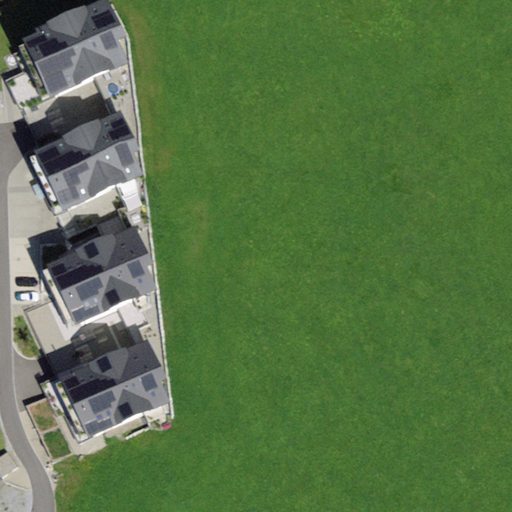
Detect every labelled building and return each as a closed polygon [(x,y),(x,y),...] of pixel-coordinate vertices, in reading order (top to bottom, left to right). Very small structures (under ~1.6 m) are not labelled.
[(105,0),(18,47),(52,110),(128,69),(116,48),(128,42),(105,0)] [(120,117),(32,160),(62,221),(142,182),(134,164),(142,160),(120,117)] [(132,227),(33,274),(66,344),(165,296),(132,227)] [(147,338),(53,384),(84,448),(167,408),(158,390),(170,384),(147,338)] [(17,469),(4,455),(0,458),(0,477),(3,481),(17,469)]
